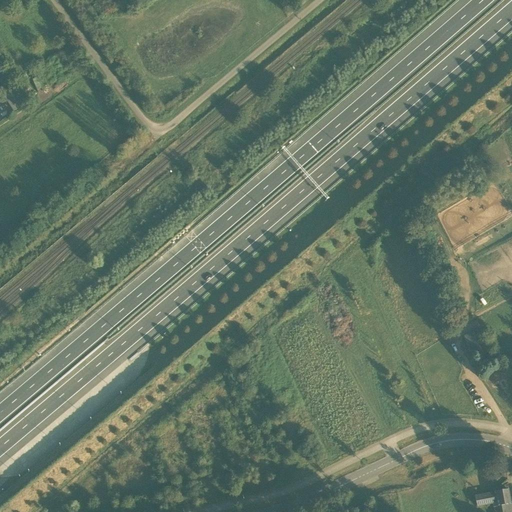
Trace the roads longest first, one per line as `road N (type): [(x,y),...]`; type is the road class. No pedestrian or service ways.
road 1 (motorway): [(0,446),(511,13)]
road 2 (motorway): [(477,0),(0,412)]
road 3 (unclassified): [(52,0),(160,140),(324,0)]
road 4 (residential): [(276,511),(440,442),(511,450)]
